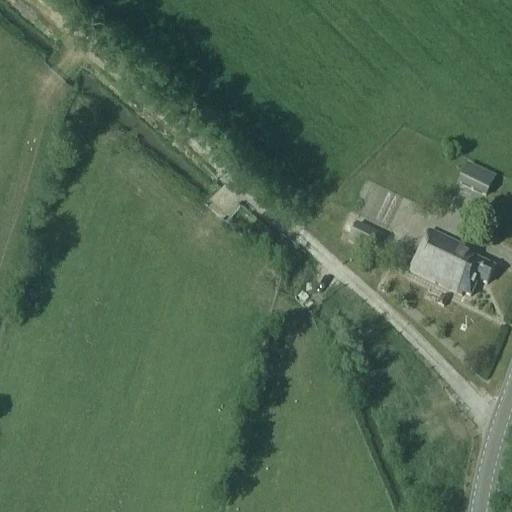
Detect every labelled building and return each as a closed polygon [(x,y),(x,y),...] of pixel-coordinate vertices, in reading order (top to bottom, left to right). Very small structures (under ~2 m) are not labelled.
[(78,26),(85,20),(66,0),(58,0),(56,2),(78,26)] [(458,185),(486,198),(495,180),(467,166),(458,185)] [(349,245),(373,256),(381,239),(357,227),(349,245)] [(486,287),(495,268),(475,259),(477,254),(430,232),(409,274),(461,299),(463,295),(471,299),(478,283),(486,287)] [(441,299),(437,307),(443,310),(447,302),(441,299)]
